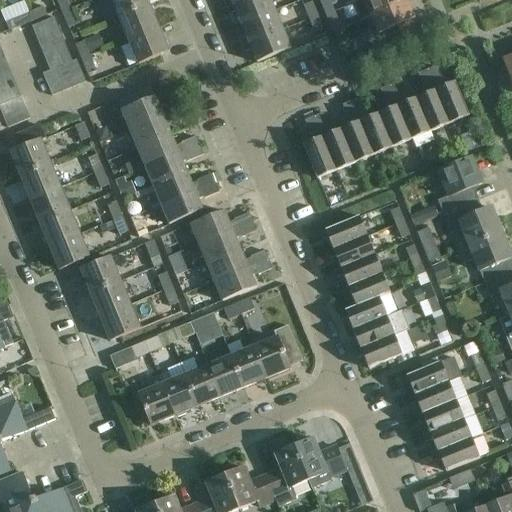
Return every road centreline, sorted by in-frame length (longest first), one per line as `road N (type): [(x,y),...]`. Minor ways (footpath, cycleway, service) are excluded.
road 1 (residential): [(344,384),(139,469),(116,471),(89,449),(0,241)]
road 2 (residential): [(188,0),(344,384)]
road 3 (residential): [(344,384),(397,511)]
